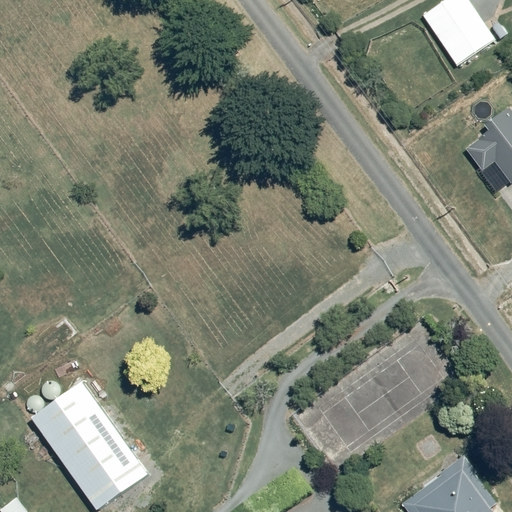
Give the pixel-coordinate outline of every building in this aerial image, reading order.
[(498,41),(471,0),(450,0),(426,15),(459,66),(498,41)] [(511,186),(511,108),(488,126),(494,133),(469,151),(501,195),(511,186)] [(64,397),(57,401),(36,416),(102,511),(154,475),(88,380),(64,397)] [(501,511),(508,507),(471,456),(405,504),(410,511),(501,511)] [(30,511),(20,497),(2,510),(3,511),(30,511)]
